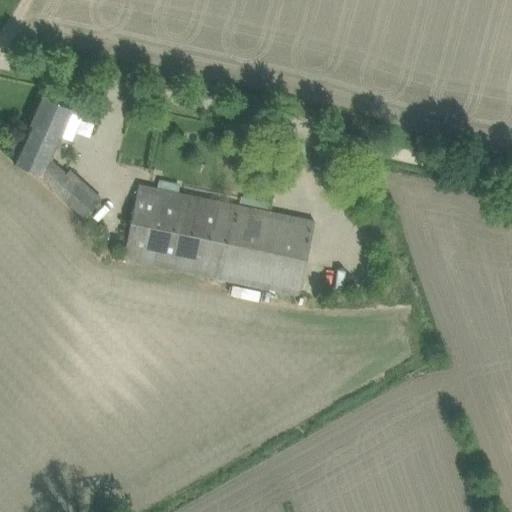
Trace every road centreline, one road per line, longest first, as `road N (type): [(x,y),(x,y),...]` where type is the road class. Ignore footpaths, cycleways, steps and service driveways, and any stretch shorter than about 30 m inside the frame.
road 1 (unclassified): [(339,135),(0,60)]
road 2 (track): [(511,176),(339,135)]
